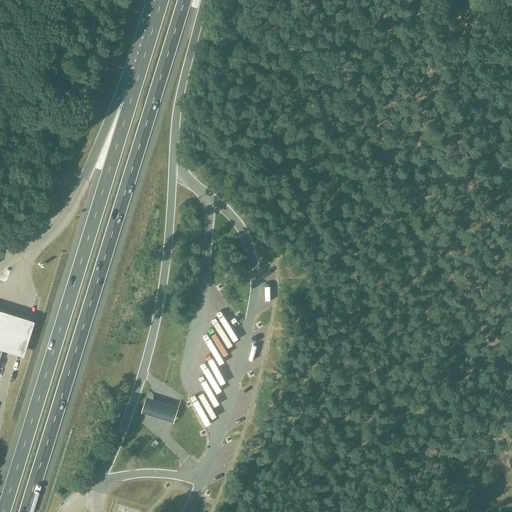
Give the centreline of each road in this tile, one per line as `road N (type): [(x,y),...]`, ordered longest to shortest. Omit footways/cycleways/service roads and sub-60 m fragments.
road 1 (motorway): [(26,511),(186,0)]
road 2 (motorway): [(134,91),(3,511)]
road 3 (motorway): [(134,91),(49,234)]
road 4 (motorway): [(174,155),(204,0)]
road 5 (unknown): [(213,200),(207,285),(244,344)]
